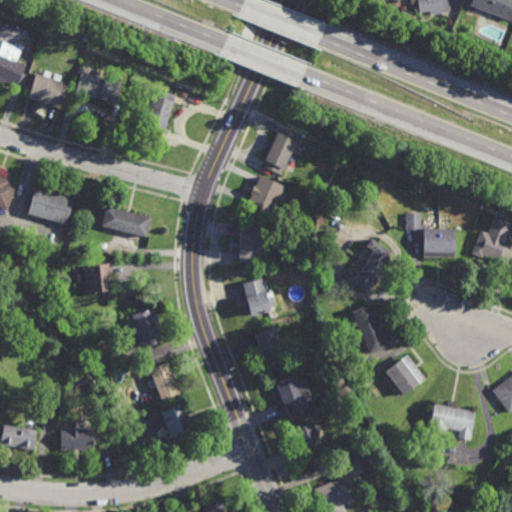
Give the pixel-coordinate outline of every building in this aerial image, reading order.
[(440,0),(442,11),(429,12),(429,9),(418,10),(417,2),(415,2),(415,0),(440,0)] [(511,0),(511,13),(510,19),(469,3),(470,0),(511,0)] [(15,59),(25,64),(15,84),(5,80),(5,82),(0,79),(0,47),(3,41),(20,49),(15,59)] [(118,61),(110,58),(113,51),(121,54),(118,61)] [(51,71),(49,77),(53,78),(54,73),(62,75),(60,81),(66,83),(58,107),(46,103),(45,104),(39,102),(39,101),(26,96),(34,71),(43,74),(45,69),(51,71)] [(114,101),(75,90),(80,70),(119,81),(114,101)] [(161,135),(141,129),(156,87),(175,93),(161,135)] [(280,174),(260,165),(279,125),(299,134),(280,174)] [(284,186),(270,215),(246,203),(251,193),(249,192),(253,184),(254,185),(259,174),(284,186)] [(0,175),(9,178),(8,181),(15,184),(7,209),(0,206),(0,175)] [(66,223),(26,213),(33,187),(73,197),(66,223)] [(410,210),(410,202),(420,202),(420,210),(410,210)] [(145,236),(100,226),(105,205),(150,216),(145,236)] [(453,257),(421,256),(422,230),(405,229),(405,212),(420,212),(419,223),(423,223),(423,228),(454,229),(453,257)] [(511,223),(505,239),(511,241),(511,244),(503,266),(493,261),(493,260),(482,255),(481,257),(470,253),(480,229),(486,232),(494,213),(511,220),(511,223)] [(264,262),(238,261),(239,226),(265,227),(264,262)] [(335,239),(323,236),(325,229),(337,233),(335,239)] [(372,287),(370,286),(366,292),(345,279),(350,271),(357,275),(372,250),(365,246),(370,238),(390,251),(386,258),(388,260),(372,287)] [(104,276),(108,276),(108,280),(105,280),(106,290),(98,291),(98,292),(84,293),(81,265),(110,261),(111,272),(104,273),(104,276)] [(248,317),(244,298),(245,298),(241,283),(261,278),(269,312),(248,317)] [(369,354),(351,311),(370,303),(388,346),(369,354)] [(138,347),(131,315),(154,309),(158,324),(155,325),(159,342),(138,347)] [(266,366),(253,335),(273,327),(285,358),(266,366)] [(403,396),(384,373),(404,356),(423,380),(403,396)] [(160,400),(148,369),(167,362),(179,393),(160,400)] [(511,409),(508,413),(491,391),(511,374),(511,409)] [(297,382),(305,379),(309,390),(302,393),(308,408),(287,416),(275,383),(295,376),(297,382)] [(169,436),(160,412),(182,403),(191,427),(169,436)] [(455,408),(474,412),(469,441),(456,439),(457,432),(445,429),(444,436),(427,433),(432,405),(446,407),(446,403),(455,405),(455,408)] [(304,461),(292,429),(312,421),(324,453),(304,461)] [(35,429),(32,449),(0,443),(0,436),(2,423),(35,429)] [(60,449),(59,428),(93,426),(93,448),(60,449)] [(340,511),(322,511),(313,491),(345,477),(340,465),(357,457),(363,473),(350,478),(357,495),(341,501),(345,510),(340,511)] [(203,511),(202,508),(222,500),(226,511),(203,511)]
